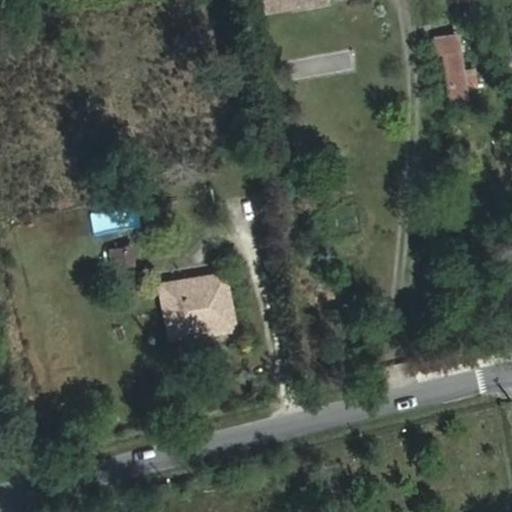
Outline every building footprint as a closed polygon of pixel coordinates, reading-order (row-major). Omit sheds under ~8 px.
[(322,0),(255,0),(256,8),(323,4),(322,0)] [(465,69),(459,34),(438,38),(441,53),(447,52),(456,101),(470,99),(468,88),(465,69)] [(478,86),(474,67),(465,69),(468,88),(478,86)] [(487,211),(485,197),(468,200),(470,214),(487,211)] [(134,263),(132,244),(124,248),(125,264),(134,263)] [(125,264),(124,248),(111,249),(112,266),(125,264)] [(235,328),(227,275),(163,284),(171,337),(235,328)]
